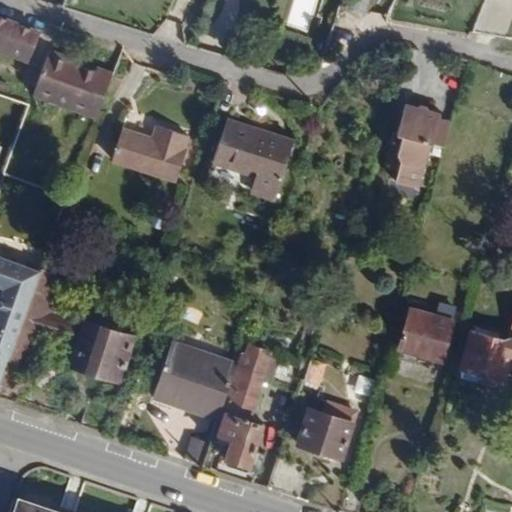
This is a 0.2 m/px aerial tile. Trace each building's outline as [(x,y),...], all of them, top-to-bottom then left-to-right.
[(293,0),(288,27),(310,31),(316,0),(293,0)] [(366,14),(367,0),(346,0),(343,11),(366,14)] [(500,41),(503,21),(479,17),(476,38),(500,41)] [(37,35),(0,20),(0,53),(26,64),(37,35)] [(94,121),(110,77),(93,70),(92,73),(81,70),(82,66),(47,53),(31,96),(94,121)] [(444,80),(449,60),(423,53),(418,73),(444,80)] [(443,146),(449,125),(437,122),(438,117),(427,113),(422,116),(416,113),(416,109),(403,105),(393,135),(399,137),(393,154),(399,163),(393,183),(416,190),(429,142),(443,146)] [(273,203),(292,145),(224,123),(210,165),(253,179),(248,194),(273,203)] [(176,184),(185,152),(183,150),(187,138),(154,128),(150,141),(119,131),(108,162),(176,184)] [(0,374),(37,275),(0,261),(0,292),(2,293),(0,299),(0,374)] [(73,325),(50,317),(61,280),(39,271),(37,275),(0,374),(0,401),(14,405),(39,338),(66,346),(73,325)] [(441,364),(452,324),(407,311),(396,352),(441,364)] [(511,318),(505,344),(495,340),(495,344),(469,337),(459,374),(496,384),(499,374),(503,375),(507,362),(511,363),(511,318)] [(116,383),(131,338),(86,323),(71,368),(116,383)] [(216,422),(235,365),(220,360),(214,374),(186,366),(191,350),(170,343),(150,400),(216,422)] [(271,384),(280,358),(247,347),(217,437),(229,441),(224,461),(257,472),(263,455),(252,452),(260,426),(248,423),(260,382),(271,384)] [(214,374),(220,360),(191,350),(186,366),(214,374)] [(317,389),(324,367),(309,361),(302,384),(317,389)] [(359,376),(355,393),(370,396),(374,379),(359,376)] [(113,439),(122,410),(86,397),(75,427),(113,439)] [(340,461),(354,415),(326,406),(323,416),(309,411),(296,447),(340,461)] [(202,466),(208,447),(190,440),(183,459),(202,466)] [(304,485),(307,471),(277,461),(267,491),(298,502),(298,491),(304,485)] [(358,511),(364,491),(347,487),(339,511),(358,511)] [(67,511),(62,510),(61,511),(45,511),(20,503),(17,511),(67,511)]
